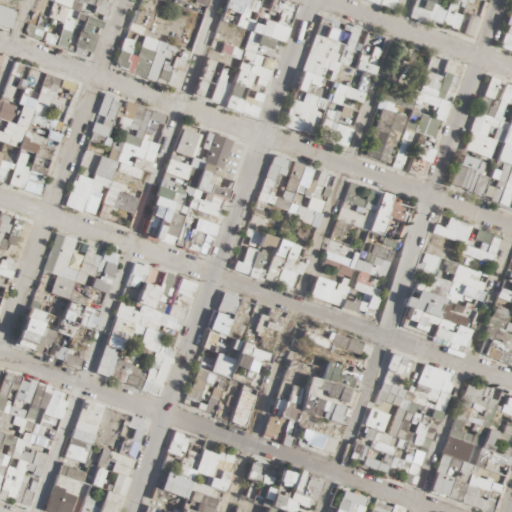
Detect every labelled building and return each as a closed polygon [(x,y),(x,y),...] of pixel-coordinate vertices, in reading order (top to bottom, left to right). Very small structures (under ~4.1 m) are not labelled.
[(95,50),(110,2),(42,0),(0,0),(0,24),(13,29),(19,9),(19,2),(29,2),(28,35),(38,39),(38,49),(39,49),(95,50)] [(290,7),(260,0),(224,0),(212,52),(221,54),(214,83),(199,80),(194,98),(259,114),(267,81),(272,82),(290,7)] [(396,0),(363,0),(363,9),(396,9),(396,0)] [(511,0),(508,0),(509,11),(506,20),(505,25),(502,34),(502,40),(499,48),(511,52),(511,0)] [(385,35),(350,26),(346,41),(314,33),(296,98),(292,97),(284,125),(307,131),(316,96),(341,102),(336,121),(327,119),(322,136),(348,143),(359,102),(367,104),(385,35)] [(118,67),(131,70),(134,59),(143,61),(141,68),(165,73),(169,52),(159,50),(161,41),(145,38),(145,40),(124,36),(118,67)] [(463,62),(430,51),(414,103),(379,92),(374,111),(405,121),(391,165),(406,169),(406,168),(421,172),(430,143),(417,139),(419,132),(439,139),(463,62)] [(0,107),(0,119),(6,121),(4,127),(0,125),(0,176),(5,178),(14,146),(23,148),(41,86),(49,88),(54,73),(13,61),(0,107)] [(511,82),(489,74),(450,182),(483,194),(485,188),(495,192),(492,201),(511,208),(511,82)] [(294,286),(305,242),(278,235),(284,209),(278,207),(283,187),(297,191),(305,162),(268,152),(236,271),(294,286)] [(66,206),(84,211),(97,171),(78,165),(66,206)] [(223,196),(184,186),(185,182),(162,177),(158,194),(177,199),(179,192),(191,195),(188,207),(218,216),(223,196)] [(394,192),(348,179),(325,259),(336,262),(338,256),(352,260),(350,266),(363,270),(374,230),(382,233),(394,192)] [(308,207),(322,209),(324,195),(310,193),(308,207)] [(0,308),(6,283),(9,279),(24,216),(0,210),(0,308)] [(20,345),(41,351),(41,352),(53,356),(63,320),(97,330),(121,249),(53,230),(20,345)] [(342,305),(350,281),(317,271),(310,294),(342,305)] [(498,357),(511,362),(511,273),(509,274),(508,298),(511,301),(511,305),(510,311),(504,317),(501,317),(494,326),(501,332),(499,335),(498,357)] [(227,344),(240,347),(239,351),(260,357),(266,336),(276,339),(284,308),(223,293),(218,311),(234,315),(227,344)] [(424,311),(423,295),(406,295),(406,316),(415,316),(415,328),(433,327),(433,336),(447,335),(446,310),(424,311)] [(162,314),(124,299),(116,318),(155,333),(162,314)] [(360,408),(354,391),(353,385),(345,382),(344,359),(327,352),(321,367),(290,367),(282,370),(283,410),(271,415),(264,433),(291,443),(296,432),(297,435),(332,449),(338,434),(346,434),(352,436),(352,454),(363,454),(366,446),(385,445),(389,433),(397,430),(402,417),(402,413),(396,411),(395,403),(372,403),(360,408)] [(259,388),(242,383),(231,420),(247,425),(259,388)] [(496,502),(511,454),(511,403),(494,398),(485,426),(475,423),(465,455),(443,447),(430,488),(468,500),(470,494),(496,502)] [(197,474),(233,478),(237,446),(201,442),(197,474)] [(428,511),(341,488),(334,511),(428,511)]
